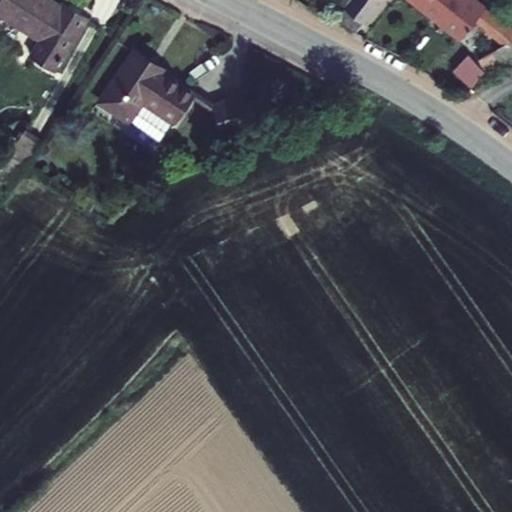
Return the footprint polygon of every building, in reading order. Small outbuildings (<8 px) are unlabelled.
[(65,2),(61,8),(48,0),(0,0),(0,13),(41,39),(30,57),(51,70),(87,16),(65,2)] [(339,0),(337,4),(343,9),(337,16),(356,30),(379,0),(414,0),(460,36),(472,21),(503,45),(469,66),(462,60),(451,71),(470,88),(480,77),(477,74),(511,53),(511,28),(503,21),(500,24),(469,0),(339,0)] [(175,122),(195,92),(134,51),(100,101),(128,120),(143,100),(175,122)] [(222,133),(253,121),(242,93),(212,104),(222,133)] [(10,136),(7,140),(21,146),(35,151),(41,142),(25,130),(17,142),(10,136)] [(0,150),(25,166),(35,151),(21,146),(7,140),(0,150)]
